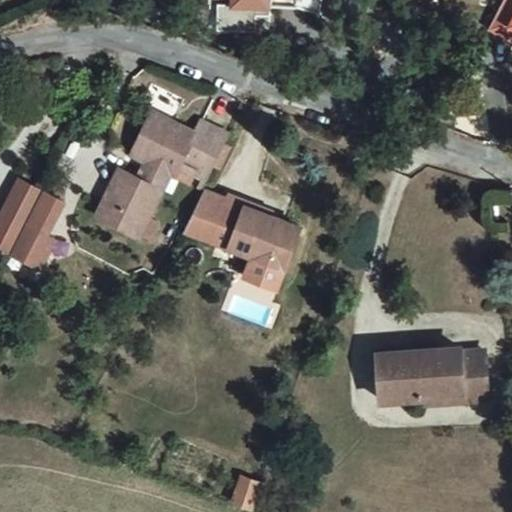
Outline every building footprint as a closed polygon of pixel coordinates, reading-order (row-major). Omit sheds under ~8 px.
[(302,0),(230,0),(229,9),(301,16),(302,0)] [(487,117),(462,105),(451,126),(478,134),(487,117)] [(119,203),(113,217),(146,233),(176,172),(182,175),(186,167),(215,181),(237,135),(207,121),(203,131),(162,112),(142,153),(156,159),(147,178),(121,166),(105,197),(119,203)] [(38,178),(18,214),(40,226),(60,189),(38,178)] [(18,214),(15,221),(6,238),(57,265),(71,238),(63,234),(80,200),(60,189),(40,226),(18,214)] [(302,276),(318,234),(213,196),(191,235),(302,276)] [(98,210),(113,217),(119,203),(105,197),(98,210)] [(15,221),(0,207),(0,234),(6,238),(15,221)] [(478,391),(478,401),(504,400),(500,354),(474,355),(474,349),(396,350),(399,398),(437,397),(437,391),(478,391)] [(478,401),(478,391),(437,391),(437,397),(437,403),(478,401)] [(257,511),(267,486),(243,477),(232,502),(256,511),(257,511)]
